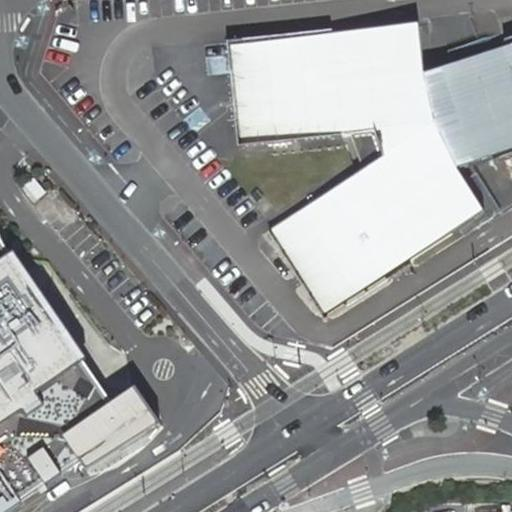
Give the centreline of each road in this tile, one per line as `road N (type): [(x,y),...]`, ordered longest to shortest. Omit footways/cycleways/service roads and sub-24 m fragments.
road 1 (unclassified): [(0,81),(298,430)]
road 2 (secondary): [(511,297),(298,430)]
road 3 (unclassified): [(301,511),(432,467),(511,466)]
road 4 (secondary): [(364,433),(511,341)]
road 5 (unclassified): [(364,433),(434,405),(511,423)]
road 6 (secondary): [(298,430),(169,511)]
road 7 (secondary): [(238,511),(364,433)]
